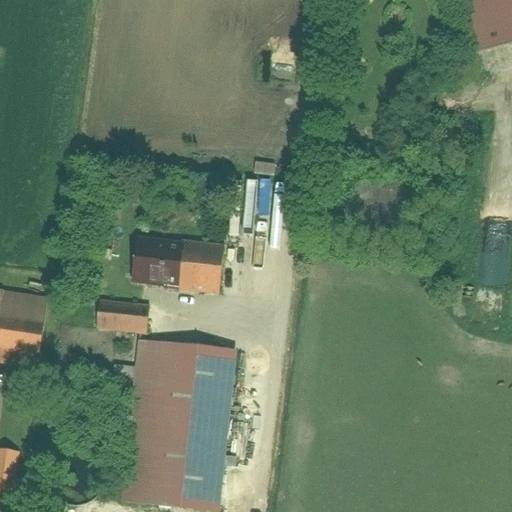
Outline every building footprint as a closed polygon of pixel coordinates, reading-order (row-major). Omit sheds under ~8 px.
[(511,0),(466,0),(477,54),(511,47),(511,0)] [(138,236),(133,284),(219,293),(224,244),(138,236)] [(48,301),(0,293),(0,367),(38,373),(48,301)] [(151,309),(100,301),(96,329),(147,336),(151,309)] [(219,511),(235,351),(138,342),(122,506),(186,511),(219,511)] [(133,381),(133,368),(114,367),(114,380),(133,381)] [(11,511),(19,456),(0,453),(0,511),(11,511)] [(47,472),(46,480),(47,489),(51,497),(57,504),(64,508),(74,510),(84,509),(93,504),(100,496),(103,487),(103,477),(100,467),(94,460),(85,454),(75,453),(66,454),(58,458),(52,464),(47,472)]
